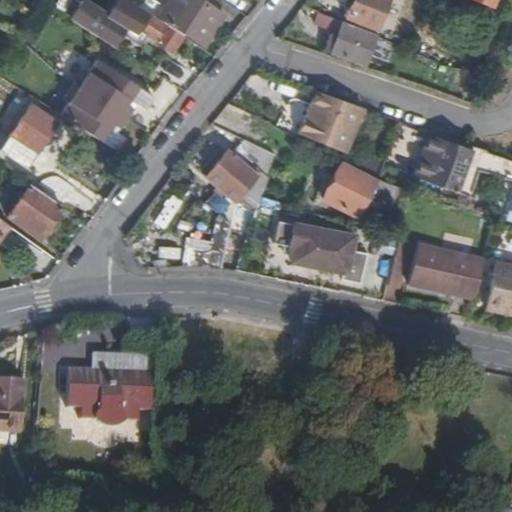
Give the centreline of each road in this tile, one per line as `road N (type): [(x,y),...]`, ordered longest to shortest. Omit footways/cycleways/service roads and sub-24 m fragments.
road 1 (residential): [(77,297),(222,293),(511,351)]
road 2 (residential): [(244,45),(116,215),(89,257),(77,297)]
road 3 (residential): [(244,45),(468,124),(499,124),(511,110)]
